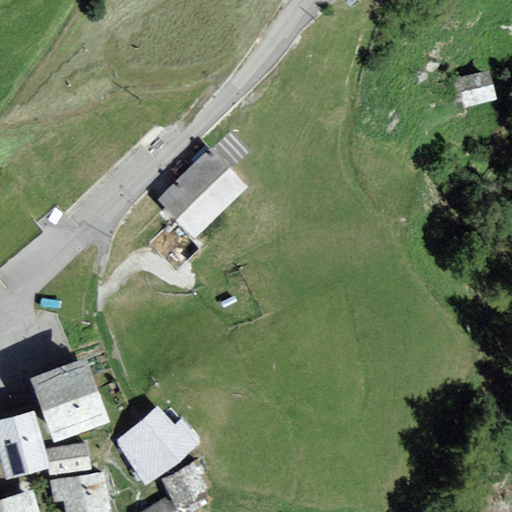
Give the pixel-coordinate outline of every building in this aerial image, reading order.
[(511,105),(504,79),(473,87),(479,113),(511,105)] [(277,197),(235,155),(184,204),(226,247),(277,197)] [(104,417),(85,363),(37,380),(57,434),(104,417)] [(156,412),(123,440),(147,479),(196,442),(181,422),(173,428),(156,412)] [(45,462),(31,415),(0,423),(0,442),(9,473),(45,462)] [(87,463),(84,444),(49,450),(52,469),(87,463)] [(209,491),(198,467),(167,482),(178,505),(209,491)] [(109,511),(101,477),(54,483),(56,497),(65,495),(69,511),(109,511)] [(0,511),(34,511),(29,493),(0,502),(0,511)] [(174,511),(167,500),(148,511),(174,511)]
